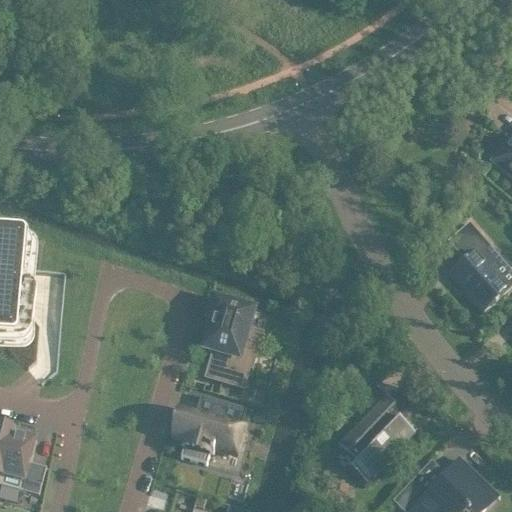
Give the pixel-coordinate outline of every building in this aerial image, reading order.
[(491,160),(511,177),(511,138),(511,140),(509,138),(491,160)] [(462,260),(448,273),(482,312),(511,285),(511,273),(467,223),(446,242),(462,260)] [(30,271),(30,270),(32,247),(2,245),(0,244),(0,334),(24,336),(26,316),(26,315),(28,296),(30,271)] [(252,311),(213,300),(207,321),(211,322),(203,349),(212,351),(209,361),(204,378),(242,389),(248,368),(251,369),(262,332),(247,328),(252,311)] [(337,446),(343,451),(338,457),(336,461),(337,467),(342,471),(346,470),(350,468),(365,483),(414,433),(401,421),(406,415),(408,412),(408,408),(405,404),(401,402),(397,402),(393,405),(384,396),(337,446)] [(172,437),(184,440),(179,457),(205,465),(210,448),(235,455),(243,428),(239,427),(240,426),(245,408),(216,400),(211,419),(187,412),(184,422),(177,420),(172,437)] [(0,478),(12,432),(0,428),(0,478)] [(28,463),(34,440),(30,439),(31,437),(12,432),(0,478),(0,485),(37,495),(44,468),(28,463)] [(412,482),(392,502),(402,511),(461,511),(464,509),(467,511),(469,511),(480,511),(492,501),(476,485),(480,481),(458,460),(444,475),(425,494),(412,482)] [(195,496),(193,505),(201,507),(204,498),(195,496)]
